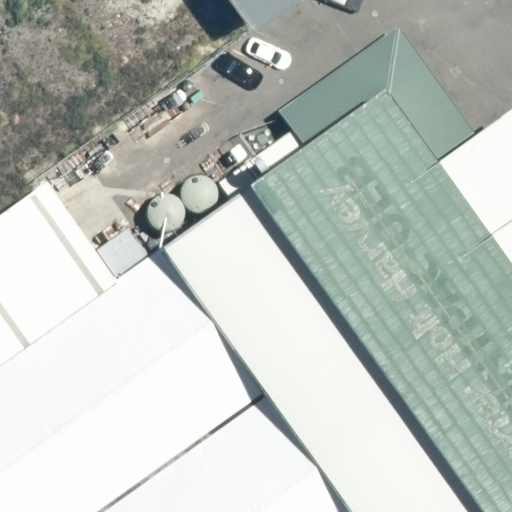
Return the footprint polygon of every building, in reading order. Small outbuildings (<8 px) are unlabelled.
[(166,0),(211,62),(298,0),(166,0)] [(511,511),(511,350),(404,197),(354,127),(206,230),(406,511),(511,511)] [(404,197),(511,350),(511,186),(481,143),(404,197)] [(0,387),(76,334),(0,225),(0,387)] [(278,511),(406,511),(206,230),(121,289),(127,298),(278,511)] [(76,334),(0,387),(0,511),(278,511),(127,298),(76,334)]
